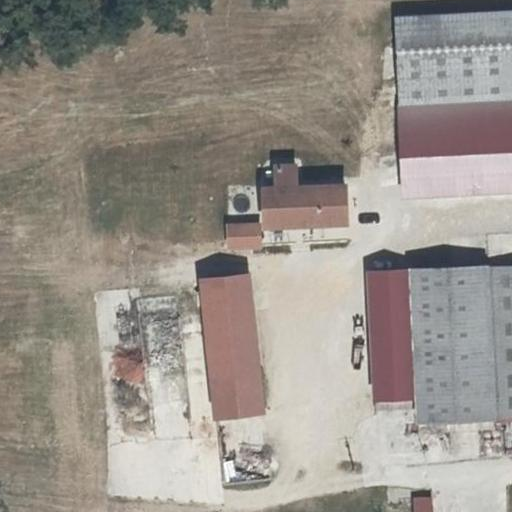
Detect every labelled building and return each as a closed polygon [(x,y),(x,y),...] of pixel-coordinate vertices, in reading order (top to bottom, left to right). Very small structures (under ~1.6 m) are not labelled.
[(453,116),(511,115),(511,29),(396,30),(397,117),(453,116)] [(511,115),(453,116),(451,197),(511,196),(511,115)] [(397,197),(451,197),(453,116),(397,117),(397,197)] [(393,172),(379,173),(379,198),(394,198),(393,172)] [(255,229),(339,229),(339,197),(289,195),(288,175),(263,174),(264,196),(254,197),(255,229)] [(511,196),(451,197),(450,214),(511,213),(511,196)] [(450,214),(451,197),(397,197),(398,214),(450,214)] [(222,251),(257,249),(255,233),(221,233),(222,251)] [(511,245),(476,246),(475,261),(511,260),(511,245)] [(400,425),(511,424),(511,274),(448,275),(393,275),(399,406),(400,425)] [(362,407),(399,406),(393,275),(358,276),(362,407)] [(230,418),(248,416),(240,280),(197,283),(211,419),(230,418)] [(412,495),(411,511),(432,511),(433,496),(412,495)]
